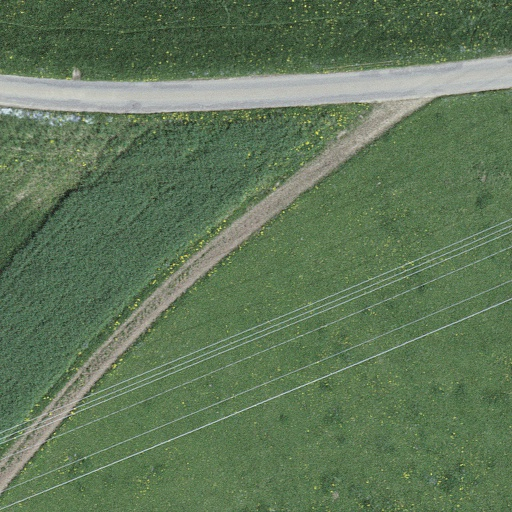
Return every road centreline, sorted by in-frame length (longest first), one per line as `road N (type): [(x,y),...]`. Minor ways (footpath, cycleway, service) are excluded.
road 1 (track): [(0,480),(86,374),(240,229),(427,80)]
road 2 (track): [(0,88),(155,97),(511,71)]
